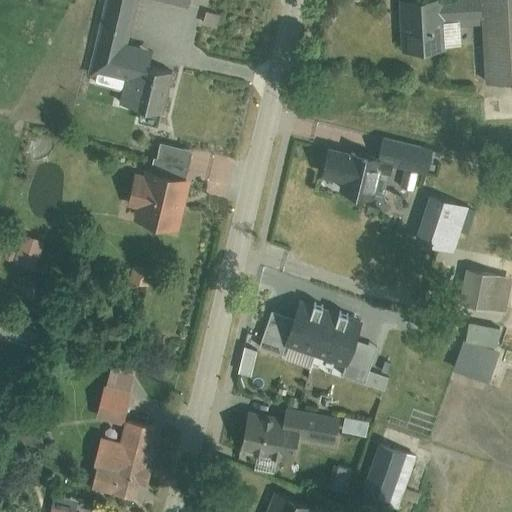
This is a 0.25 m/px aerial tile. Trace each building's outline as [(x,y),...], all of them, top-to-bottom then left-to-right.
[(127,77),(136,39),(131,38),(139,0),(172,0),(190,4),(191,0),(104,0),(89,68),(127,77)] [(401,0),(404,49),(448,47),(446,14),(481,13),(480,0),(401,0)] [(511,0),(483,0),(488,79),(511,78),(511,0)] [(127,77),(120,101),(141,106),(138,117),(160,123),(177,59),(158,54),(161,45),(136,39),(127,77)] [(374,151),(330,142),(323,171),(345,176),(341,190),(373,197),(379,168),(393,171),(395,163),(407,165),(403,183),(414,186),(417,168),(430,171),(436,145),(378,133),(374,151)] [(193,145),(163,138),(160,153),(155,152),(152,164),(150,173),(135,170),(128,202),(138,204),(134,220),(181,230),(193,173),(187,171),(193,145)] [(468,199),(431,189),(417,241),(454,251),(468,199)] [(47,236),(25,230),(20,247),(7,244),(4,257),(40,267),(47,236)] [(499,269),(471,263),(463,303),(490,308),(499,269)] [(364,317),(301,295),(295,313),(286,339),(348,361),(357,335),(364,317)] [(286,339),(295,313),(274,306),(261,341),(282,349),(286,339)] [(0,333),(33,344),(37,328),(0,317),(0,333)] [(378,342),(357,335),(348,361),(345,370),(366,377),(370,366),(378,342)] [(389,373),(370,366),(366,377),(385,384),(389,373)] [(131,390),(105,384),(98,412),(124,418),(131,390)] [(336,436),(340,415),(300,407),(298,422),(258,414),(248,466),(276,471),(280,451),(300,454),(304,430),(336,436)] [(156,421),(127,415),(123,437),(103,432),(97,459),(101,460),(95,487),(137,496),(141,478),(148,479),(152,461),(148,460),(156,421)] [(371,418),(345,415),(343,429),(369,432),(371,418)] [(405,443),(379,437),(367,485),(394,492),(405,443)] [(312,511),(315,503),(275,489),(267,511),(312,511)] [(80,511),(84,498),(62,494),(60,504),(54,503),(51,511),(80,511)]
